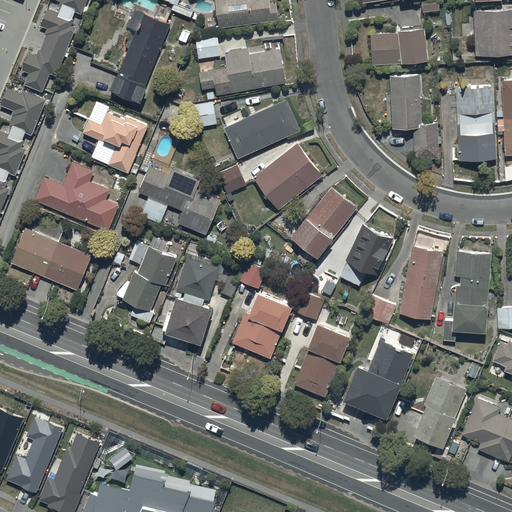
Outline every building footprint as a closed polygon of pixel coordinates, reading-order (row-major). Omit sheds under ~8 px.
[(61,0),(60,4),(82,13),(87,0),(61,0)] [(216,0),(220,27),(279,20),(277,1),(271,2),(270,0),(216,0)] [(438,0),(421,0),(422,10),(439,9),(438,0)] [(25,84),(43,91),(51,73),(57,75),(76,27),(71,25),(74,18),(48,7),(41,25),(48,28),(45,34),(47,34),(41,49),(39,49),(37,55),(30,52),(23,69),(30,72),(25,84)] [(511,8),(474,10),(476,56),(511,53),(511,8)] [(139,102),(171,23),(135,9),(128,26),(136,30),(112,91),(139,102)] [(399,32),(371,33),(373,64),(402,63),(429,60),(426,27),(399,30),(399,32)] [(190,32),(183,29),(179,39),(186,42),(190,32)] [(199,58),(221,55),(218,34),(196,37),(199,58)] [(218,95),(287,83),(281,48),(250,53),(249,47),(226,51),(228,67),(200,72),(203,89),(216,87),(218,95)] [(420,74),(391,75),(393,129),(414,128),(415,159),(440,158),(438,122),(422,123),(420,74)] [(511,79),(502,80),(506,155),(511,155),(511,79)] [(494,86),(456,88),(460,161),(497,159),(494,86)] [(10,125),(32,134),(47,99),(25,90),(23,93),(8,87),(1,104),(14,110),(12,114),(14,115),(10,125)] [(225,127),(239,158),(302,130),(287,99),(225,127)] [(198,127),(218,123),(214,101),(194,104),(198,127)] [(109,164),(129,172),(149,125),(127,116),(126,119),(108,111),(102,124),(90,118),(84,132),(117,146),(109,164)] [(0,167),(16,174),(27,149),(22,147),(25,139),(0,129),(0,167)] [(254,177),(279,209),(323,175),(298,143),(254,177)] [(45,176),(35,200),(109,230),(120,204),(107,199),(111,189),(91,181),(95,170),(73,161),(64,184),(45,176)] [(219,172),(229,193),(247,184),(238,164),(219,172)] [(179,223),(207,234),(222,199),(197,189),(201,180),(173,168),(171,174),(150,165),(139,192),(184,210),(179,223)] [(0,213),(10,189),(5,187),(8,180),(0,176),(0,213)] [(358,207),(332,187),(292,237),(319,257),(358,207)] [(377,275),(394,238),(363,224),(347,260),(348,261),(341,277),(360,285),(367,270),(377,275)] [(12,263),(45,276),(59,241),(26,227),(12,263)] [(155,312),(152,310),(163,284),(167,285),(178,257),(137,240),(130,258),(142,263),(138,272),(135,271),(123,299),(136,304),(132,315),(150,323),(155,312)] [(45,276),(78,290),(93,255),(59,241),(45,276)] [(400,313),(431,319),(444,251),(413,245),(400,313)] [(114,261),(122,264),(126,254),(118,251),(114,261)] [(486,333),(492,253),(457,251),(456,276),(462,276),(461,286),(457,285),(454,331),(486,333)] [(177,290),(210,300),(220,267),(188,257),(177,290)] [(240,280),(260,288),(267,269),(248,261),(240,280)] [(295,310),(317,319),(325,299),(303,290),(295,310)] [(233,342),(272,358),(293,307),(260,293),(251,314),(246,312),(233,342)] [(365,313),(389,324),(397,305),(373,295),(365,313)] [(167,333),(203,344),(214,308),(178,297),(167,333)] [(499,328),(511,327),(511,307),(498,308),(499,328)] [(319,324),(295,384),(327,397),(352,337),(319,324)] [(388,419),(415,354),(382,340),(369,370),(359,366),(344,402),(388,419)] [(511,341),(509,341),(508,344),(501,341),(493,361),(507,366),(505,371),(511,373),(511,341)] [(472,363),(467,375),(476,378),(481,366),(472,363)] [(444,448),(468,389),(437,376),(425,405),(428,406),(415,436),(444,448)] [(511,456),(511,419),(499,414),(502,407),(477,397),(462,435),(481,443),(478,450),(510,462),(511,456)] [(0,471),(3,472),(25,418),(0,407),(0,471)] [(7,480),(37,492),(64,428),(36,416),(28,436),(35,439),(27,459),(18,455),(7,480)] [(59,509),(66,511),(75,511),(82,494),(81,493),(102,442),(78,432),(72,448),(68,447),(55,479),(50,477),(40,500),(50,504),(49,506),(58,510),(59,509)] [(131,490),(102,483),(99,496),(92,493),(84,511),(216,511),(218,509),(215,508),(217,502),(191,497),(192,493),(165,486),(167,482),(135,474),(131,490)]
